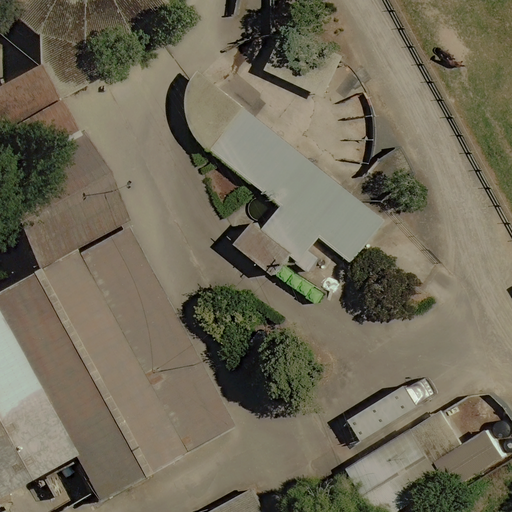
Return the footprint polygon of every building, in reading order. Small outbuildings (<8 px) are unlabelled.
[(347,56),(290,30),(271,73),(327,98),(347,56)] [(0,81),(17,73),(0,39),(0,81)] [(355,198),(356,197),(249,111),(216,153),(281,205),(245,249),(287,282),(322,239),(358,266),(389,224),(355,198)] [(142,215),(98,134),(0,186),(0,227),(27,277),(0,291),(0,498),(28,484),(42,511),(80,511),(171,464),(196,510),(249,482),(113,231),(142,215)] [(468,446),(451,419),(421,438),(455,492),(508,460),(490,432),(468,446)] [(379,456),(330,488),(345,511),(375,511),(378,510),(379,511),(401,511),(411,506),(379,456)] [(511,511),(511,469),(442,511),(443,511),(511,511)]
